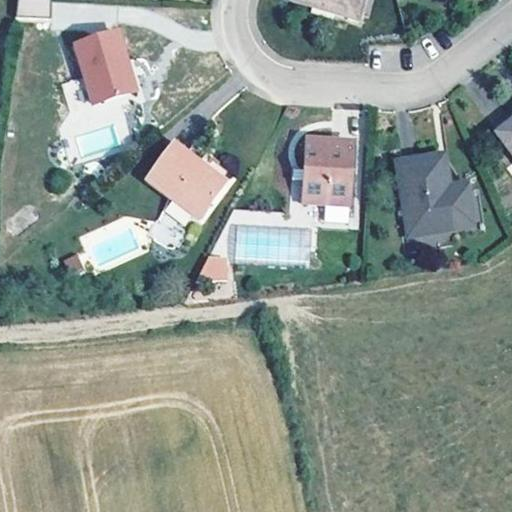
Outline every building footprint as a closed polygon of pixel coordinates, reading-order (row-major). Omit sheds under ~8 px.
[(49,19),(49,0),(16,0),(17,19),(49,19)] [(291,0),(291,2),(358,21),(363,0),(291,0)] [(91,106),(135,92),(117,34),(74,48),(91,106)] [(511,122),(497,135),(511,154),(511,122)] [(304,171),(304,186),(303,205),(351,208),(354,143),(306,141),(304,171)] [(197,221),(225,184),(174,146),(147,182),(197,221)] [(441,160),(399,168),(411,234),(432,231),(436,247),(462,244),(456,205),(449,206),(441,160)] [(291,185),(304,186),(304,171),(292,171),(291,185)] [(267,240),(269,255),(288,253),(286,238),(267,240)] [(88,245),(74,251),(80,265),(94,258),(88,245)] [(202,277),(226,280),(228,257),(204,254),(202,277)]
